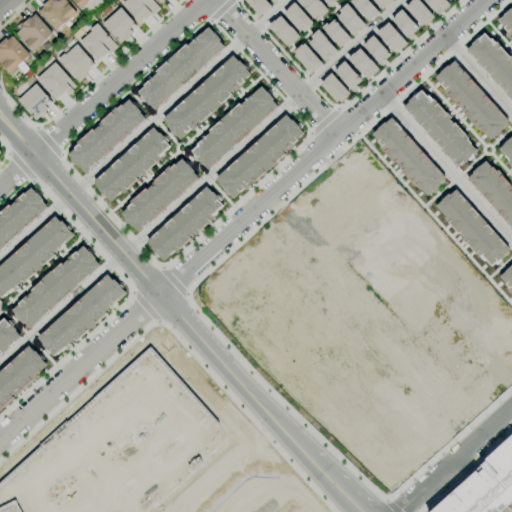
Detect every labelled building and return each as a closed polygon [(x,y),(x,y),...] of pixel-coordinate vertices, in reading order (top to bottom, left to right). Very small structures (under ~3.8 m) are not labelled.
[(56,31),(37,10),(43,4),(44,5),(49,1),(48,0),(65,0),(69,4),(68,4),(76,13),(56,31)] [(90,0),(80,9),(72,0),(90,0)] [(124,0),(121,3),(139,22),(144,17),(145,18),(150,14),(151,15),(159,8),(151,0),(124,0)] [(264,0),(270,6),(264,12),(264,11),(258,16),(243,0),(264,0)] [(328,9),(319,0),(319,1),(318,0),(296,0),(301,6),(302,5),(314,18),(318,14),(320,17),(328,9)] [(349,1),(350,0),(366,0),(378,12),(372,18),(371,17),(368,21),(349,1)] [(393,0),(387,5),(386,5),(381,9),(372,0),(393,0)] [(433,17),(418,0),(410,0),(408,2),(409,2),(404,7),(420,26),(423,24),(424,26),(432,19),(431,18),(433,17)] [(450,4),(446,0),(423,0),(435,12),(439,8),(442,11),(450,4)] [(312,22),(294,2),(287,8),(288,8),(282,13),(299,31),(301,29),(303,31),(311,25),(310,24),(312,22)] [(346,3),(355,12),(354,13),(364,24),(359,29),(360,30),(353,36),(348,30),(348,29),(337,17),(341,13),(338,10),(346,3)] [(119,7),(134,23),(128,28),(132,32),(129,35),(130,37),(125,42),(123,40),(120,43),(101,23),(119,7)] [(497,20),(503,27),(502,27),(506,32),(505,33),(511,41),(511,7),(510,9),(509,7),(502,14),(503,15),(497,20)] [(409,39),(414,35),(412,33),(418,27),(413,22),(413,23),(400,9),(394,15),(395,16),(391,19),(409,39)] [(32,53),(16,34),(20,30),(17,27),(22,22),(23,23),(30,17),(31,18),(35,14),(53,34),(32,53)] [(299,36),(290,26),(290,27),(279,16),(274,21),(273,20),(267,26),(272,32),(273,31),(285,44),(289,40),(291,43),(299,36)] [(321,27),(325,23),(327,24),(333,19),(338,24),(338,25),(350,38),(344,44),(343,43),(339,47),(321,27)] [(406,43),(387,22),(376,32),(393,51),(397,47),(399,49),(406,43)] [(91,30),(79,41),(96,60),(102,56),(103,57),(108,52),(109,53),(117,46),(96,23),(90,29),(91,30)] [(151,109),(152,108),(153,110),(223,47),(222,44),(223,43),(212,32),(211,32),(206,26),(192,39),(193,40),(191,42),(190,41),(186,46),(184,44),(154,71),(156,73),(151,77),(149,75),(144,80),(145,81),(141,85),(142,86),(136,92),(141,97),(140,98),(151,109)] [(318,28),(326,38),(336,50),(330,55),(331,55),(325,61),(319,55),(320,55),(308,42),(312,38),(310,35),(318,28)] [(483,32),(489,39),(490,38),(494,42),(495,41),(508,56),(509,55),(511,58),(511,61),(511,62),(511,63),(511,101),(464,50),(470,44),(469,43),(476,37),(477,38),(483,32)] [(10,74),(0,63),(0,44),(6,38),(7,39),(11,35),(30,55),(10,74)] [(380,65),(386,60),(385,59),(390,54),(372,35),(365,41),(366,42),(362,46),(380,65)] [(64,54),(76,43),(94,63),(88,68),(89,69),(84,73),(85,75),(77,82),(56,59),(63,53),(64,54)] [(303,43),(322,63),(315,69),(310,73),(293,55),(296,53),(293,51),(301,44),(301,45),(303,43)] [(379,68),(370,59),(369,59),(359,48),(353,53),(353,52),(346,58),(352,64),(364,76),(368,73),(371,75),(379,68)] [(162,122),(163,121),(161,119),(231,56),(233,58),(234,56),(245,68),(244,69),(250,75),(236,87),(235,86),(233,88),(233,89),(228,93),(230,95),(200,122),(199,120),(194,125),(196,127),(191,132),(189,130),(185,134),(184,133),(178,138),(173,133),(172,134),(162,122)] [(434,77),(440,83),(439,84),(443,89),(442,90),(456,106),(458,105),(461,108),(459,110),(471,123),(471,124),(476,130),(478,128),(482,133),(483,132),(489,139),(493,135),(494,137),(500,131),(499,130),(503,127),(501,125),(507,120),(453,60),(447,65),(446,64),(439,71),(440,72),(434,77)] [(352,91),(357,87),(355,85),(361,79),(356,74),(343,61),(337,66),(338,67),(334,71),(352,91)] [(36,78),(54,62),(75,86),(71,89),(73,91),(67,95),(64,92),(60,95),(59,94),(54,98),(36,78)] [(349,93),(330,73),(324,78),(324,79),(319,83),(336,102),(338,100),(340,102),(347,95),(349,93)] [(35,83),(49,99),(44,104),(48,109),(45,111),(46,113),(40,118),(39,116),(35,119),(17,99),(35,83)] [(205,168),(206,167),(207,169),(277,106),(275,104),(277,102),(266,91),(265,91),(260,85),(246,98),(247,99),(245,101),(244,100),(240,105),(238,103),(208,130),(210,132),(205,136),(203,134),(198,139),(199,141),(195,144),(196,145),(190,151),(195,156),(194,157),(205,168)] [(420,89),(426,96),(427,95),(431,100),(432,99),(445,113),(446,113),(450,117),(448,119),(452,123),(453,122),(464,134),(468,138),(466,140),(476,150),(471,155),(472,156),(468,160),(467,159),(463,163),(462,161),(456,166),(401,107),(407,102),(406,101),(413,94),(414,95),(420,89)] [(68,154),(74,148),(73,147),(78,143),(76,142),(93,127),(94,128),(96,126),(95,125),(115,106),(117,108),(121,105),(128,99),(132,103),(134,102),(139,108),(138,108),(141,112),(140,112),(145,119),(85,173),(83,171),(82,171),(75,164),(74,165),(70,159),(71,158),(68,154)] [(216,181),(217,180),(215,178),(285,114),(287,116),(288,115),(299,127),(298,128),(303,133),(290,146),(289,145),(286,147),(287,148),(282,152),(284,154),(254,181),(253,179),(248,184),(250,186),(244,190),(243,189),(239,193),(238,192),(232,197),(227,192),(226,192),(216,181)] [(371,134),(377,141),(376,141),(380,146),(379,147),(393,163),(395,162),(398,165),(396,167),(409,180),(408,181),(414,187),(415,186),(419,190),(420,189),(426,196),(430,193),(431,194),(437,189),(436,187),(440,184),(439,182),(444,177),(390,117),(385,122),(384,121),(376,128),(377,129),(371,134)] [(109,201),(115,195),(116,196),(121,192),(122,194),(127,189),(128,190),(138,181),(137,180),(138,179),(137,178),(140,175),(141,176),(146,172),(146,173),(157,164),(156,163),(162,159),(160,157),(164,153),(170,146),(167,142),(168,141),(163,135),(162,136),(159,133),(158,133),(153,127),(92,182),(94,184),(93,184),(100,192),(99,193),(104,198),(106,197),(109,201)] [(498,149),(504,155),(503,156),(507,161),(506,162),(511,168),(511,137),(511,136),(503,143),(504,144),(498,149)] [(120,213),(126,207),(125,206),(130,202),(129,201),(145,186),(146,187),(149,185),(147,184),(168,165),(169,167),(173,164),(174,164),(181,158),(185,162),(186,161),(191,167),(190,168),(193,171),(192,172),(198,178),(137,232),(135,230),(135,231),(128,223),(127,224),(122,219),(124,217),(120,213)] [(485,161),(491,167),(495,171),(496,170),(510,184),(511,186),(511,229),(466,178),(471,173),(471,172),(477,166),(478,167),(485,161)] [(0,248),(46,207),(44,204),(46,203),(35,192),(34,192),(29,186),(15,199),(16,200),(14,202),(13,201),(9,206),(7,204),(0,210),(0,248)] [(162,260),(168,254),(169,255),(174,251),(175,253),(180,248),(181,249),(191,240),(190,239),(191,238),(190,237),(193,234),(194,235),(198,232),(199,233),(210,223),(209,223),(215,218),(213,216),(217,212),(223,206),(219,201),(221,200),(216,194),(215,195),(212,192),(211,193),(206,187),(145,241),(147,243),(146,244),(153,251),(152,252),(157,258),(159,256),(162,260)] [(435,206),(441,212),(440,213),(444,217),(443,219),(458,235),(459,233),(462,237),(461,238),(473,252),(472,252),(478,259),(479,257),(483,261),(484,261),(490,268),(494,264),(495,265),(501,260),(500,259),(504,255),(503,254),(509,249),(455,189),(449,194),(448,193),(441,199),(441,200),(435,206)] [(0,264),(54,215),(56,217),(57,216),(68,228),(67,228),(73,234),(59,247),(58,246),(56,248),(56,249),(51,253),(53,255),(23,282),(22,280),(17,285),(19,287),(14,291),(12,290),(8,294),(7,293),(1,298),(0,297),(0,264)] [(26,328),(27,327),(29,329),(99,265),(97,263),(99,262),(88,250),(87,251),(82,245),(68,257),(69,258),(67,260),(66,260),(61,264),(60,262),(30,289),(32,291),(27,296),(25,294),(19,298),(21,300),(17,304),(18,305),(12,310),(17,315),(16,316),(26,328)] [(499,276),(504,283),(503,283),(508,288),(506,289),(511,295),(511,265),(511,264),(504,270),(505,271),(499,276)] [(38,340),(39,339),(37,337),(107,274),(109,276),(110,275),(121,286),(120,287),(125,293),(112,305),(111,304),(108,306),(109,307),(104,311),(106,313),(76,340),(74,339),(70,343),(72,345),(66,350),(65,348),(61,352),(60,351),(54,357),(49,351),(48,352),(38,340)] [(0,319),(3,317),(7,321),(9,320),(14,325),(13,326),(16,329),(15,330),(20,336),(0,354),(0,319)] [(0,477),(0,508),(8,505),(11,511),(139,511),(150,503),(156,509),(198,470),(192,463),(226,433),(147,345),(0,477)] [(0,410),(3,407),(4,408),(14,399),(13,398),(14,397),(13,395),(16,393),(17,394),(21,390),(22,391),(32,382),(32,381),(37,377),(36,375),(40,371),(39,371),(46,364),(42,360),(44,359),(38,353),(38,354),(35,350),(34,351),(28,345),(0,370),(0,410)] [(511,511),(427,511),(484,461),(482,459),(511,431),(511,511)]
